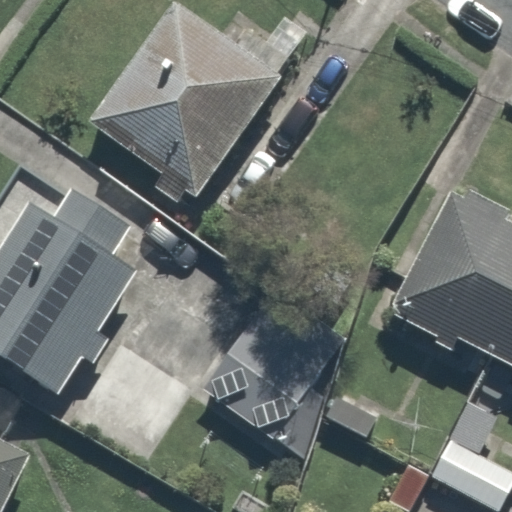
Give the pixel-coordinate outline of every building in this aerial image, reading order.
[(221,43),(150,0),(149,0),(79,115),(204,191),(290,49),(237,17),(221,43)] [(41,219),(5,198),(0,206),(0,358),(62,395),(96,339),(79,329),(117,265),(102,255),(124,218),(63,182),(41,219)] [(381,308),(511,372),(511,227),(439,191),(381,308)] [(339,333),(258,289),(201,393),(282,437),(339,333)] [(482,416),(453,403),(421,476),(486,505),(505,462),(469,445),(482,416)] [(0,473),(13,449),(0,442),(0,473)]
